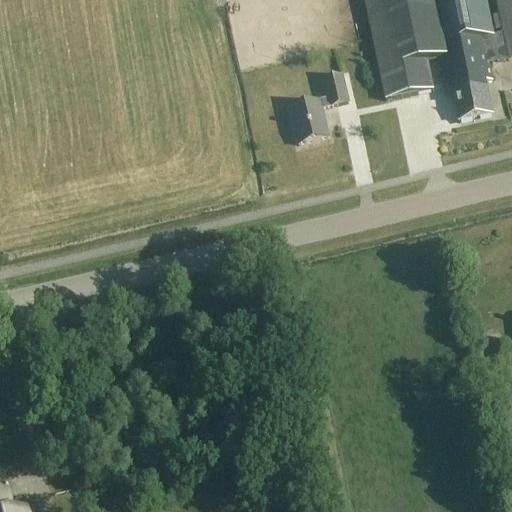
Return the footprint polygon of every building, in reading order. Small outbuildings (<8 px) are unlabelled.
[(448,101),(454,99),(460,126),(495,118),(486,78),(493,76),(490,66),(507,62),(508,64),(511,62),(511,0),(494,0),(501,36),(485,39),(476,0),(364,0),(387,105),(434,95),(427,65),(439,63),(448,101)] [(292,110),(301,147),(330,140),(323,113),(349,106),(342,78),(325,82),(330,101),(292,110)] [(255,356),(258,368),(275,365),(273,352),(255,356)] [(511,511),(511,418),(508,398),(488,401),(498,462),(506,500),(508,511),(511,511)] [(0,511),(28,511),(22,511),(10,511),(6,493),(0,494),(0,511)]
